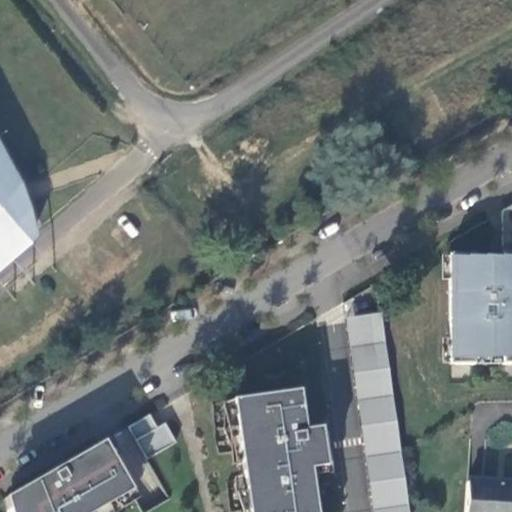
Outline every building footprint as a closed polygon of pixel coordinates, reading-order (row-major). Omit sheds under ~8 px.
[(0,259),(33,231),(32,230),(25,201),(15,175),(0,148),(0,259)] [(511,205),(499,213),(499,248),(511,247),(511,205)] [(511,366),(511,255),(500,255),(500,263),(486,263),(471,263),(471,256),(446,256),(447,367),(470,367),(471,359),(499,360),(500,367),(511,366)] [(380,315),(369,317),(372,330),(382,329),(380,315)] [(369,317),(345,320),(347,334),(372,330),(369,317)] [(382,329),(372,330),(373,343),(384,342),(382,329)] [(372,330),(347,334),(349,347),(373,343),(372,330)] [(384,342),(373,343),(375,357),(386,355),(384,342)] [(373,343),(349,347),(351,360),(375,357),(373,343)] [(386,355),(375,357),(377,369),(388,368),(386,355)] [(375,357),(351,360),(353,373),(377,369),(375,357)] [(388,368),(377,369),(379,383),(390,381),(388,368)] [(377,369),(353,373),(354,386),(379,383),(377,369)] [(390,381),(379,383),(381,396),(392,394),(390,381)] [(379,383),(354,386),(356,399),(381,396),(379,383)] [(271,396),(230,402),(246,511),(314,511),(309,471),(325,468),(319,429),(303,432),(297,393),(271,396)] [(392,394),(381,396),(383,409),(393,408),(392,394)] [(381,396),(356,399),(358,413),(383,409),(381,396)] [(393,408),(383,409),(385,422),(395,421),(393,408)] [(383,409),(358,413),(360,426),(385,422),(383,409)] [(127,427),(146,460),(175,443),(164,424),(156,428),(149,415),(127,427)] [(395,421),(385,422),(387,440),(398,438),(395,421)] [(385,422),(360,426),(363,443),(387,440),(385,422)] [(398,438),(387,440),(389,453),(400,451),(398,438)] [(387,440),(363,443),(365,456),(389,453),(387,440)] [(94,511),(131,491),(102,442),(52,470),(24,487),(26,492),(7,510),(7,511),(94,511)] [(400,451),(389,453),(391,465),(402,464),(400,451)] [(389,453),(365,456),(367,469),(391,465),(389,453)] [(402,464),(391,465),(393,479),(403,477),(402,464)] [(391,465),(367,469),(368,483),(393,479),(391,465)] [(403,477),(393,479),(395,492),(406,490),(403,477)] [(393,479),(368,483),(370,495),(395,492),(393,479)] [(467,484),(467,487),(465,511),(511,511),(511,482),(501,482),(500,485),(467,484)] [(406,490),(395,492),(397,505),(407,504),(406,490)] [(395,492),(370,495),(372,509),(397,505),(395,492)]
